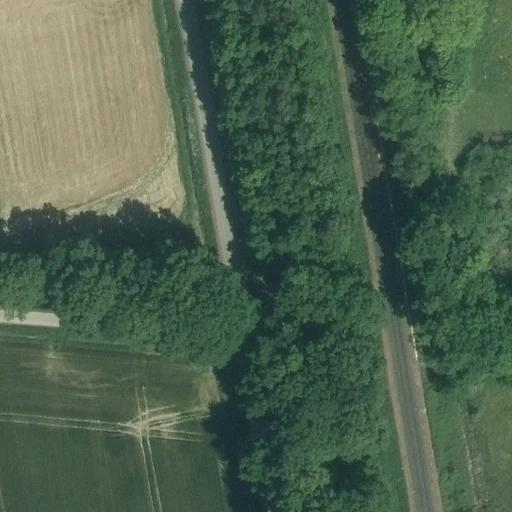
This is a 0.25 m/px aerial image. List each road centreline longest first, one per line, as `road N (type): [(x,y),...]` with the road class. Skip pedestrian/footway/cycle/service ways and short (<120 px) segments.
road 1 (unclassified): [(242,333),(181,0)]
road 2 (unclassified): [(0,315),(242,333)]
road 3 (unclassified): [(270,511),(242,333)]
